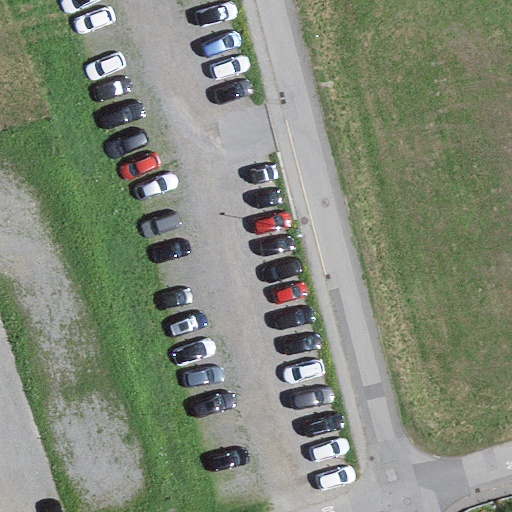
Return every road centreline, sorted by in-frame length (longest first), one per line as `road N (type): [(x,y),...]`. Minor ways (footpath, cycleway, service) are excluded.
road 1 (residential): [(267,0),(394,501)]
road 2 (residential): [(394,501),(511,464)]
